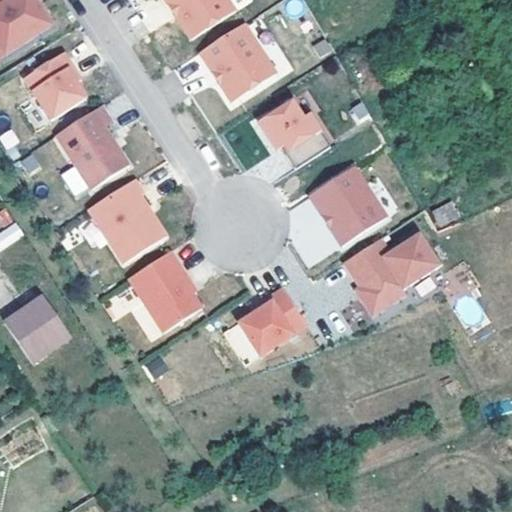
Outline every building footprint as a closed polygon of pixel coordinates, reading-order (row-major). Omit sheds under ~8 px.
[(0,0),(0,61),(49,32),(29,0),(0,0)] [(228,0),(165,0),(169,4),(172,2),(181,17),(178,19),(192,40),(236,12),(228,0)] [(172,2),(169,4),(178,19),(181,17),(172,2)] [(245,25),(200,54),(215,77),(219,75),(222,80),(219,82),(233,104),(277,75),(245,25)] [(23,84),(51,126),(86,102),(67,74),(72,70),(63,57),(23,84)] [(259,123),(277,152),(282,149),(285,147),(289,153),(286,155),(296,171),(330,148),(310,116),(303,120),(292,102),(259,123)] [(349,109),(357,125),(371,118),(363,102),(349,109)] [(92,192),(129,167),(103,127),(109,123),(100,110),(57,139),(92,192)] [(32,154),(18,162),(27,176),(40,168),(32,154)] [(384,223),(353,173),(310,200),(341,250),(384,223)] [(131,183),(85,213),(120,267),(163,240),(136,199),(139,197),(131,183)] [(438,228),(461,217),(452,200),(430,211),(438,228)] [(16,222),(0,232),(0,251),(24,236),(16,222)] [(382,240),(343,265),(359,289),(364,297),(359,299),(372,319),(407,297),(404,292),(441,268),(420,235),(391,254),(382,240)] [(167,255),(126,282),(161,336),(199,312),(190,298),(186,292),(189,290),(167,255)] [(359,289),(355,292),(359,299),(364,297),(359,289)] [(227,336),(248,370),(307,333),(282,292),(268,300),(273,308),(227,336)] [(68,339),(41,298),(1,324),(29,365),(68,339)] [(158,353),(143,364),(154,380),(169,370),(158,353)]
